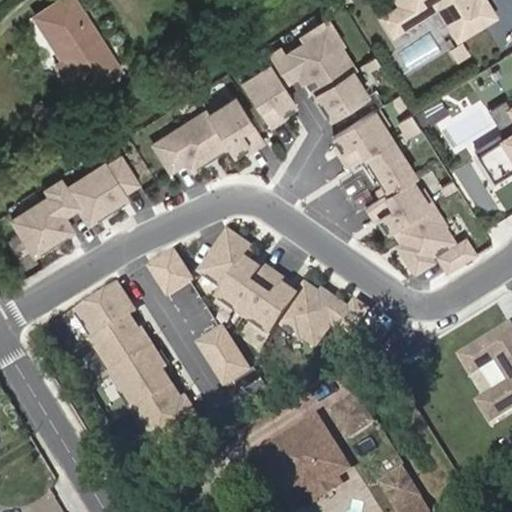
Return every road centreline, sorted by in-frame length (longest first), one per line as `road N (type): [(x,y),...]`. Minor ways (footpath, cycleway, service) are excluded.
road 1 (residential): [(0,322),(132,245),(241,204),(261,207),(395,303),(416,308),(445,304),(511,257)]
road 2 (unknown): [(132,245),(227,424),(298,379)]
road 3 (residential): [(0,336),(106,511)]
